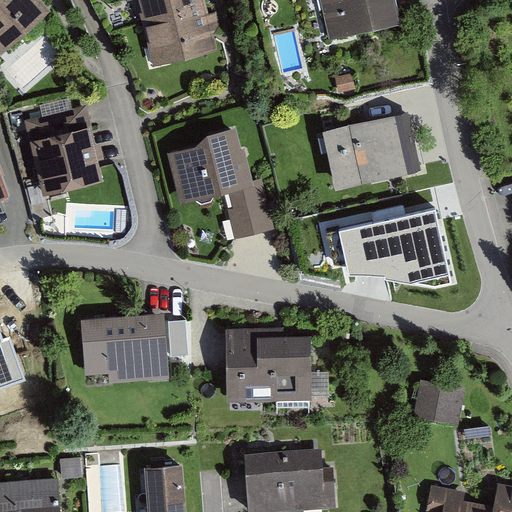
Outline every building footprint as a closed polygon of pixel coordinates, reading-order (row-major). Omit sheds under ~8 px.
[(0,0),(0,50),(2,53),(52,9),(44,0),(0,0)] [(136,0),(143,26),(207,10),(204,0),(136,0)] [(392,0),(321,0),(331,41),(399,26),(392,0)] [(218,54),(207,10),(143,26),(154,70),(218,54)] [(89,108),(28,120),(43,196),(104,184),(89,108)] [(399,115),(321,131),(333,191),(411,176),(399,115)] [(245,144),(243,145),(237,124),(208,131),(196,143),(168,150),(181,200),(230,188),(255,182),(254,179),(245,144)] [(0,202),(13,198),(0,163),(0,202)] [(228,208),(236,237),(275,227),(262,177),(254,179),(255,182),(230,188),(234,206),(228,208)] [(438,205),(356,226),(369,275),(407,265),(413,287),(456,276),(438,205)] [(165,309),(82,316),(86,372),(110,371),(110,381),(170,377),(170,372),(167,333),(165,309)] [(227,325),(227,398),(312,398),(312,332),(259,333),(259,325),(227,325)] [(0,328),(0,393),(28,383),(13,340),(6,343),(0,328)] [(466,386),(421,377),(414,414),(459,423),(466,386)] [(322,447),(243,453),(247,511),(330,511),(339,511),(336,468),(324,469),(322,447)] [(63,476),(84,476),(84,456),(63,456),(63,476)] [(187,511),(184,460),(145,463),(149,511),(187,511)] [(65,511),(62,478),(0,483),(0,511),(65,511)] [(511,511),(511,483),(498,480),(493,503),(465,498),(466,490),(432,483),(427,509),(442,511),(511,511)]
